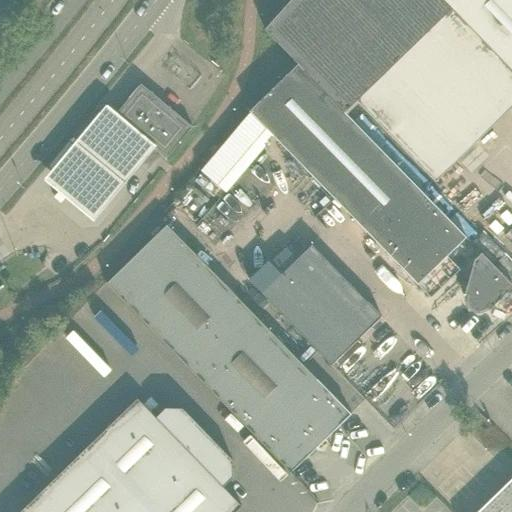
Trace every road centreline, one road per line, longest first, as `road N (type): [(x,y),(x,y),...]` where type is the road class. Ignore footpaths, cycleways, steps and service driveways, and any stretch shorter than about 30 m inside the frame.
road 1 (secondary): [(0,192),(159,0)]
road 2 (unclassified): [(511,351),(354,511)]
road 3 (unknown): [(144,63),(197,108),(207,71),(160,42)]
